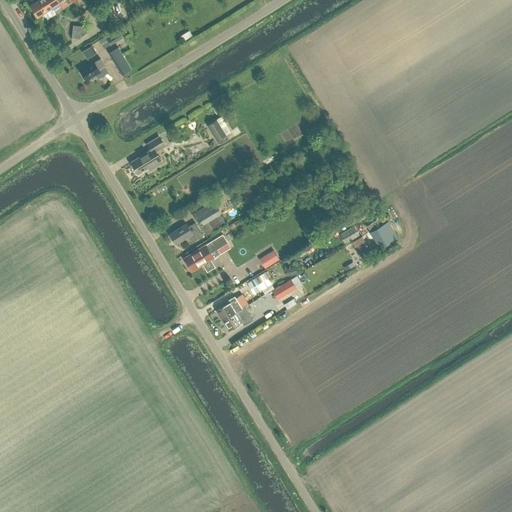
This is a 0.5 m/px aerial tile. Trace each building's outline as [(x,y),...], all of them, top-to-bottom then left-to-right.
[(37,0),(31,4),(38,15),(43,12),(48,18),(55,14),(51,7),(61,0),(65,0),(68,4),(72,1),(72,2),(74,0),(37,0)] [(73,25),(72,37),(80,38),(81,26),(73,25)] [(105,35),(110,45),(123,38),(118,28),(105,35)] [(189,30),(180,36),(183,41),(192,36),(189,30)] [(87,58),(97,54),(93,45),(83,50),(87,58)] [(118,46),(109,52),(113,59),(117,65),(122,73),(131,68),(126,59),(118,46)] [(105,65),(100,58),(94,62),(94,61),(80,70),(86,80),(100,71),(99,69),(105,65)] [(221,96),(210,103),(213,107),(224,101),(221,96)] [(221,103),(213,108),(216,113),(225,109),(221,103)] [(207,124),(216,139),(219,144),(229,138),(226,134),(217,118),(207,124)] [(151,169),(162,162),(155,150),(164,145),(159,137),(148,143),(151,149),(131,162),(138,173),(149,166),(151,169)] [(214,223),(222,218),(220,213),(221,212),(213,200),(193,213),(201,225),(211,218),(214,223)] [(211,218),(201,225),(207,235),(226,223),(222,218),(214,223),(211,218)] [(371,231),(379,226),(376,220),(366,226),(369,232),(371,231)] [(203,235),(195,222),(188,226),(186,223),(169,233),(175,243),(188,236),(192,241),(203,235)] [(385,223),(371,231),(380,248),(395,239),(385,223)] [(353,225),(339,234),(345,243),(359,235),(353,225)] [(193,253),(185,259),(191,269),(200,264),(201,265),(203,264),(207,271),(215,266),(210,259),(213,257),(220,253),(217,248),(227,242),(222,234),(212,241),(212,240),(193,252),(193,253)] [(362,236),(351,242),(354,248),(365,241),(362,236)] [(273,249),(260,258),(266,267),(279,259),(273,249)] [(288,268),(290,276),(297,274),(295,266),(288,268)] [(271,283),(264,272),(248,282),(255,293),(271,283)] [(291,279),(272,290),(278,299),(297,288),(291,279)] [(242,307),(247,304),(241,294),(235,297),(238,302),(242,307)] [(222,320),(244,306),(242,308),(242,307),(238,302),(235,297),(234,296),(226,301),(227,303),(216,310),(222,320)] [(244,306),(222,320),(228,330),(241,322),(243,325),(252,319),(244,306)]
